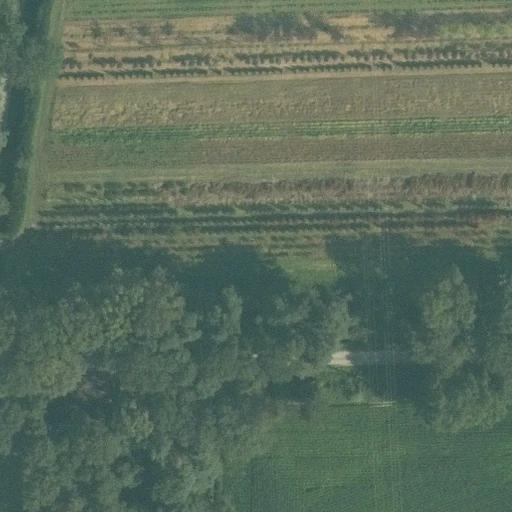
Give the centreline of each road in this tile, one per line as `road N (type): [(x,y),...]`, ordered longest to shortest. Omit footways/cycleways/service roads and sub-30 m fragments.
road 1 (track): [(0,356),(511,345)]
road 2 (track): [(149,511),(34,356)]
road 3 (unclassified): [(0,177),(26,0)]
